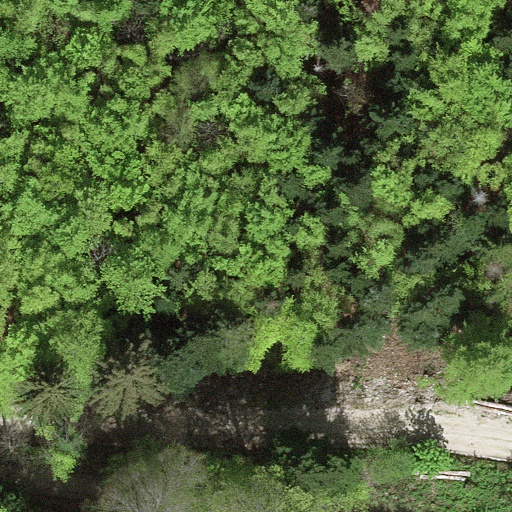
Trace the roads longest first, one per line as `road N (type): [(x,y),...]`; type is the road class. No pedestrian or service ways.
road 1 (track): [(0,431),(396,419),(511,444)]
road 2 (track): [(0,457),(242,511)]
